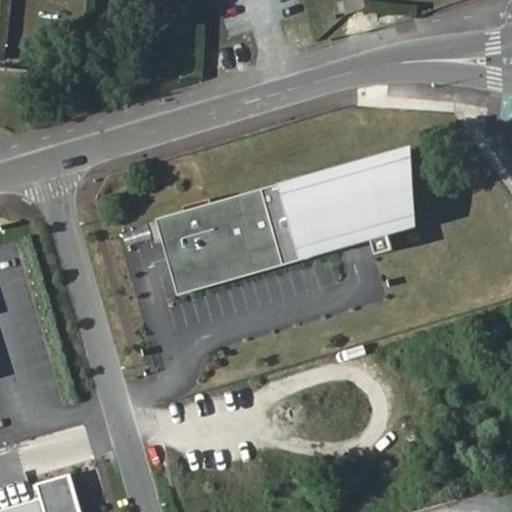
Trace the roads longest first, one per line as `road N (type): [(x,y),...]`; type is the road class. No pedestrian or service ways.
road 1 (tertiary): [(419,60),(50,161)]
road 2 (residential): [(50,161),(149,511)]
